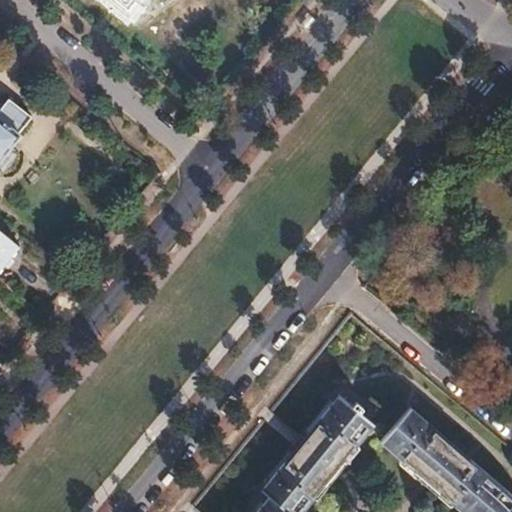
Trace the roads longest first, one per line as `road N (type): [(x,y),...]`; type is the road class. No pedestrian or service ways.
road 1 (residential): [(209,172),(0,428)]
road 2 (residential): [(131,511),(326,270)]
road 3 (residential): [(326,270),(480,82),(511,58)]
road 4 (residential): [(209,172),(4,0)]
road 5 (residential): [(326,270),(511,419)]
road 6 (residential): [(351,0),(209,172)]
